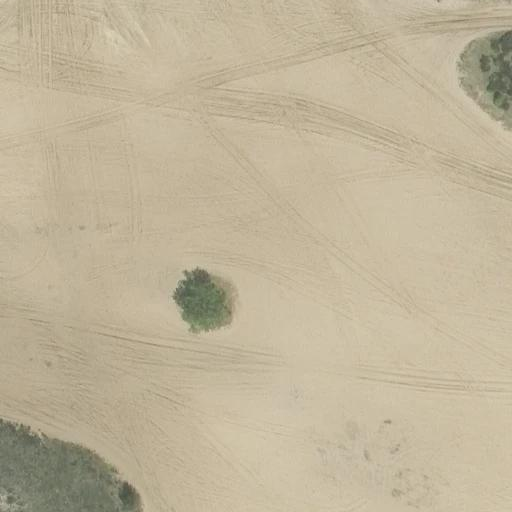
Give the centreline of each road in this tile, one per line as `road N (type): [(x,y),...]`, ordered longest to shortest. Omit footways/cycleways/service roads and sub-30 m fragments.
road 1 (track): [(182,511),(79,0)]
road 2 (track): [(511,489),(150,354)]
